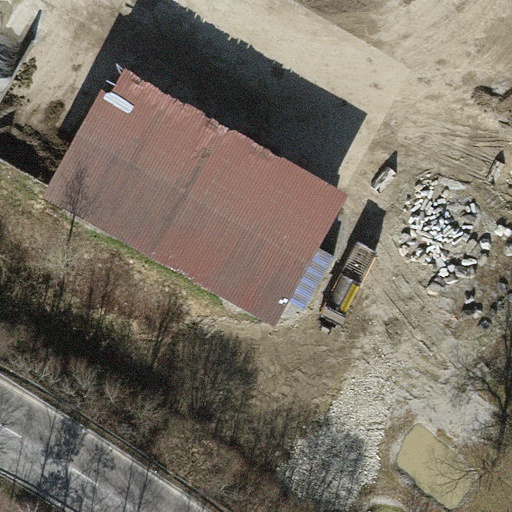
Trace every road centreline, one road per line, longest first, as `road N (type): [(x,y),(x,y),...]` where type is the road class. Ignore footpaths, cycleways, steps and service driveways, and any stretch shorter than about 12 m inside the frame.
road 1 (track): [(424,0),(406,61),(296,106),(91,0)]
road 2 (primary): [(0,425),(137,511)]
